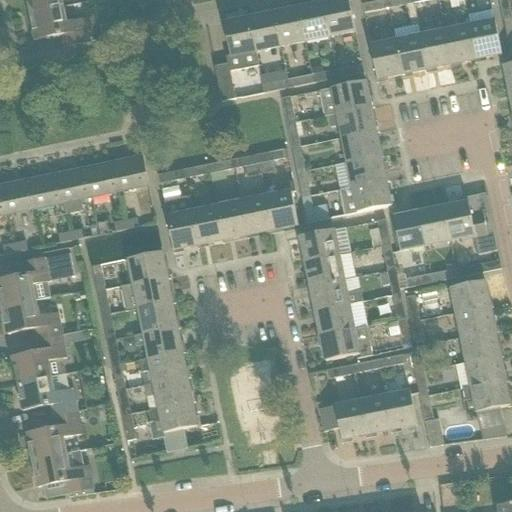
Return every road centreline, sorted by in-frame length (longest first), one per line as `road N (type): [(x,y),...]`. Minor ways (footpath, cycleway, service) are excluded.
road 1 (residential): [(318,481),(280,301),(200,319)]
road 2 (residential): [(511,267),(481,129),(402,145)]
road 3 (residential): [(105,511),(318,481)]
road 4 (residential): [(318,481),(511,456)]
